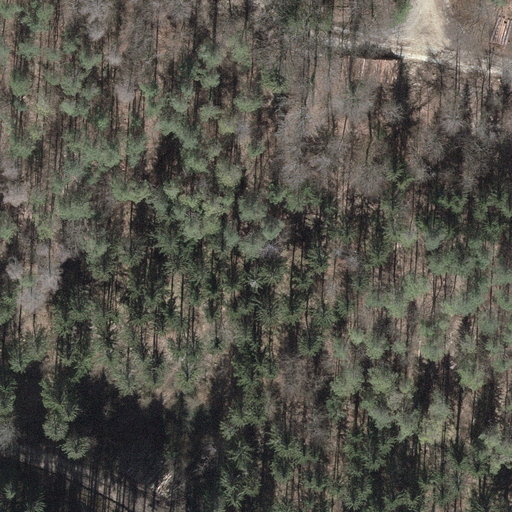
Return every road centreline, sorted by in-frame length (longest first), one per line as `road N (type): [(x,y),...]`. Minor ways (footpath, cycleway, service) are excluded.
road 1 (track): [(0,440),(123,482),(157,511)]
road 2 (track): [(381,43),(511,64)]
road 3 (track): [(381,43),(264,0)]
